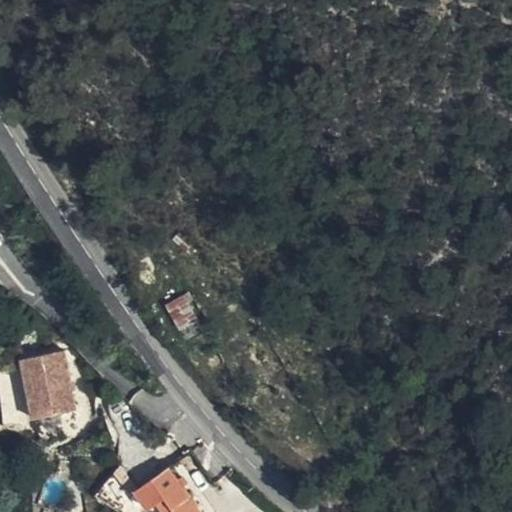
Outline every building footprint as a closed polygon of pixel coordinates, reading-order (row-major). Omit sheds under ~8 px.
[(201,323),(191,302),(177,310),(188,330),(201,323)] [(42,424),(85,417),(76,358),(33,364),(42,424)] [(194,487),(180,468),(156,483),(171,504),(177,511),(180,511),(202,497),(194,487)] [(171,504),(156,483),(141,493),(156,511),(158,511),(164,509),(171,504)] [(206,511),(212,509),(202,497),(180,511),(206,511)]
